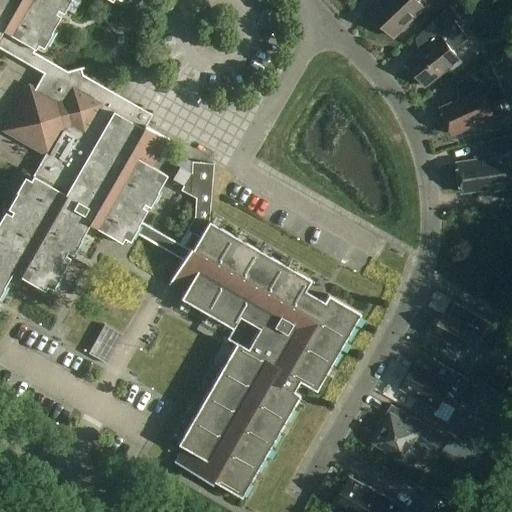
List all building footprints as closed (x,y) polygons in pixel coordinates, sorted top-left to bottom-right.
[(0,0),(0,48),(43,74),(36,86),(28,81),(0,129),(0,131),(44,157),(33,176),(28,173),(0,221),(0,293),(12,273),(49,294),(89,224),(126,246),(134,231),(142,235),(183,259),(169,284),(184,292),(181,298),(233,328),(240,316),(259,328),(248,348),(237,341),(178,444),(183,446),(174,461),(211,483),(213,480),(241,497),(300,395),(293,391),(299,381),(316,390),(360,313),(328,295),(324,301),(320,299),(304,290),(310,279),(208,221),(192,250),(190,248),(189,249),(140,222),(166,175),(153,168),(169,140),(169,139),(133,118),(140,108),(85,76),(83,67),(67,71),(38,55),(69,0),(109,0),(116,4),(118,0),(0,0)] [(386,0),(372,14),(375,18),(373,26),(387,30),(394,37),(424,8),(418,1),(419,0),(386,0)] [(462,22),(450,6),(426,29),(435,41),(407,64),(426,87),(448,70),(449,72),(462,62),(453,51),(469,38),(458,25),(462,22)] [(507,99),(492,64),(462,81),(468,96),(441,108),(453,135),(478,124),(479,126),(495,119),(494,117),(502,114),(503,113),(499,102),(507,99)] [(511,136),(483,144),(485,156),(476,158),(476,160),(457,163),(462,193),(483,190),(484,192),(508,189),(507,179),(511,178),(511,136)] [(188,178),(192,180),(204,158),(193,152),(183,169),(191,174),(188,178)] [(191,174),(183,169),(180,167),(172,180),(183,186),(188,178),(191,174)] [(491,323),(456,303),(449,315),(445,313),(429,341),(430,341),(434,334),(449,343),(447,345),(449,350),(456,354),(460,352),(462,350),(463,351),(473,333),(482,338),(491,323)] [(94,354),(113,365),(129,337),(110,326),(94,354)] [(470,380),(439,362),(433,373),(416,363),(401,389),(437,409),(442,400),(454,407),(459,399),(469,404),(477,389),(468,383),(470,380)] [(446,436),(391,405),(384,418),(388,420),(374,444),(413,466),(424,447),(436,454),(446,436)] [(399,511),(402,507),(351,478),(335,506),(344,511),(399,511)] [(444,511),(449,504),(427,492),(416,511),(444,511)]
